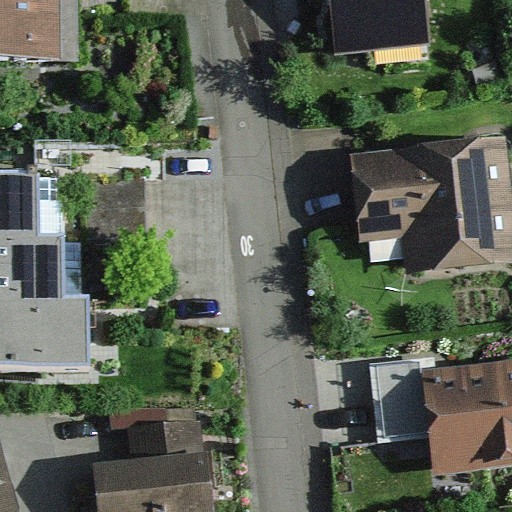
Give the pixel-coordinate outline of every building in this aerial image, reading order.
[(0,0),(0,70),(78,70),(77,0),(0,0)] [(324,0),(331,61),(431,51),(425,0),(324,0)] [(406,281),(511,270),(511,193),(508,147),(448,153),(353,162),(362,247),(402,243),(406,281)] [(143,244),(143,182),(91,182),(91,225),(98,225),(98,244),(143,244)] [(60,184),(0,184),(0,248),(59,248),(60,184)] [(59,248),(0,248),(0,312),(84,310),(82,247),(59,248)] [(84,310),(0,312),(0,375),(90,373),(88,309),(84,310)] [(433,482),(511,473),(511,371),(484,374),(430,380),(428,367),(374,372),(381,440),(429,435),(433,482)] [(195,428),(194,411),(112,412),(114,436),(125,436),(128,468),(95,471),(98,511),(214,511),(211,460),(205,461),(202,427),(195,428)] [(0,511),(16,511),(0,454),(0,453),(0,511)]
